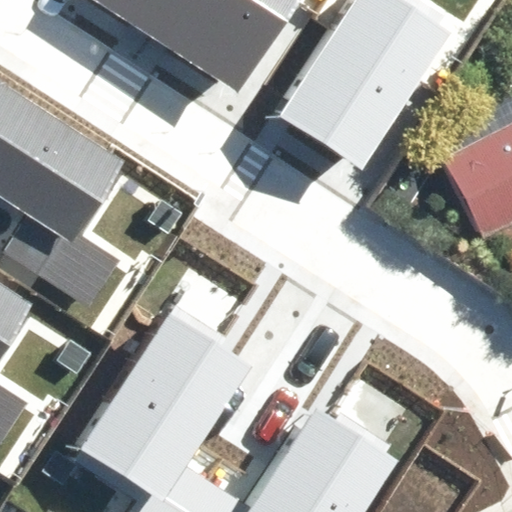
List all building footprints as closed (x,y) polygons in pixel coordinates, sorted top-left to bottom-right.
[(103,0),(225,82),(280,0),(103,0)] [(401,0),(336,0),(265,114),(351,168),(441,25),(401,0)] [(0,85),(0,193),(27,210),(1,252),(84,303),(115,254),(70,226),(114,157),(0,85)] [(511,114),(431,155),(472,235),(511,214),(511,114)] [(0,279),(0,429),(24,392),(0,376),(0,331),(23,294),(0,279)] [(244,360),(152,304),(60,452),(140,502),(133,511),(349,511),(387,451),(301,398),(239,497),(181,461),(244,360)]
